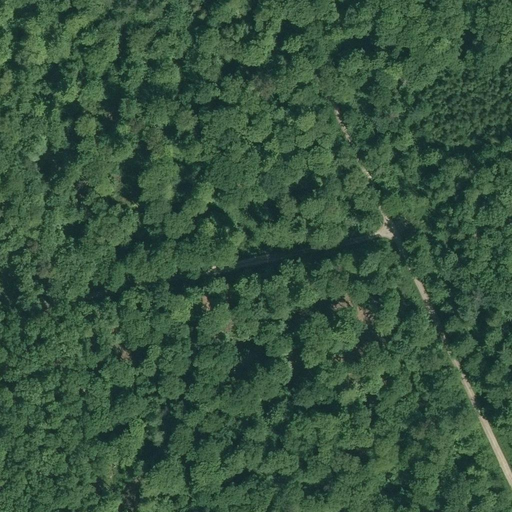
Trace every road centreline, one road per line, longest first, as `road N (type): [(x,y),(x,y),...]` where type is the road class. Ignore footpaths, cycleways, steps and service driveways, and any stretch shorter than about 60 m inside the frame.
road 1 (track): [(282,0),(511,480)]
road 2 (track): [(0,327),(391,225)]
